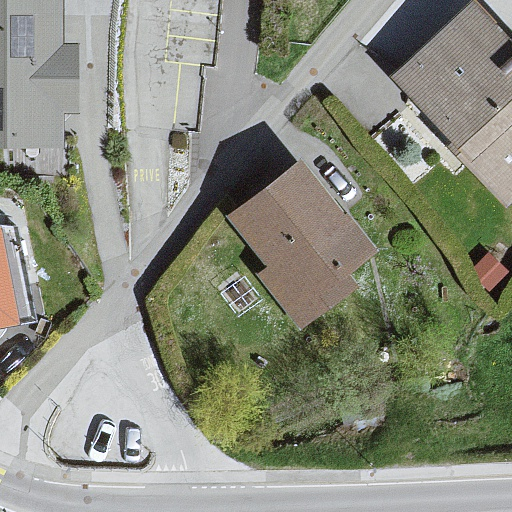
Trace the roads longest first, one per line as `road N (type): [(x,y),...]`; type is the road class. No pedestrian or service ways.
road 1 (residential): [(374,0),(120,296)]
road 2 (residential): [(120,296),(172,431),(193,511)]
road 3 (residential): [(120,296),(0,429)]
road 4 (secondary): [(384,511),(511,506)]
